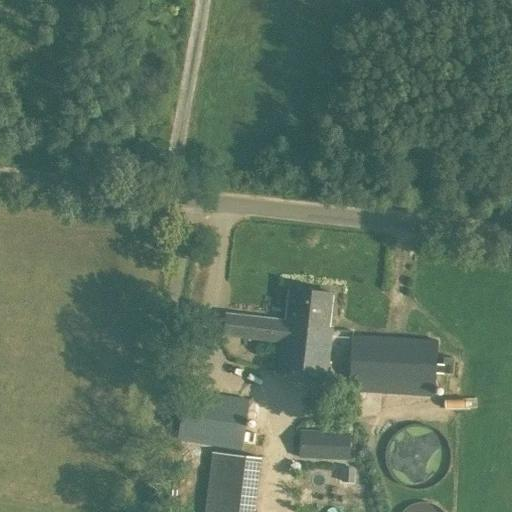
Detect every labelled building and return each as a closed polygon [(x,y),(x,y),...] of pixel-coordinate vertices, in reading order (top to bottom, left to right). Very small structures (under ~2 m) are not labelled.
[(277,370),(324,375),(333,292),(288,287),(284,320),(226,314),(224,335),(280,340),(277,370)] [(353,333),(349,390),(434,395),(437,339),(353,333)] [(186,392),(178,441),(232,450),(240,400),(186,392)] [(389,473),(418,472),(418,483),(446,482),(444,427),(387,429),(389,473)] [(349,435),(301,433),(300,459),(348,461),(349,435)]
